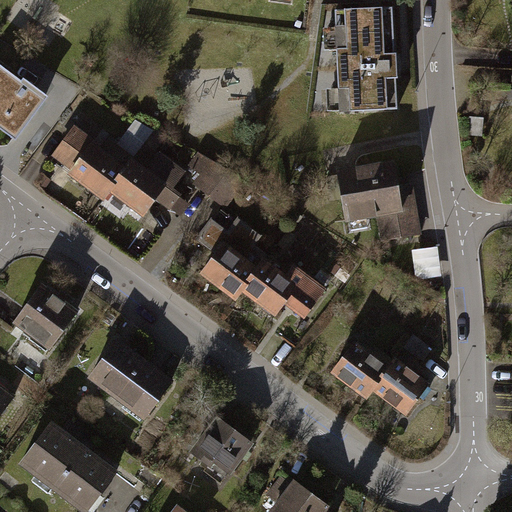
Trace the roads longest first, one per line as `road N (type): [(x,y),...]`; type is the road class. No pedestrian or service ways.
road 1 (residential): [(29,212),(401,487),(477,482)]
road 2 (residential): [(458,217),(477,482)]
road 3 (residential): [(441,0),(458,217)]
